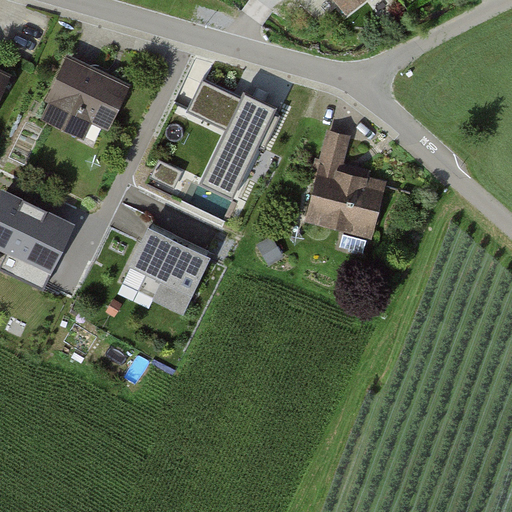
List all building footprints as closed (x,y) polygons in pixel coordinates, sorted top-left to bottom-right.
[(337,0),(346,12),(361,0),(337,0)] [(132,85),(70,55),(44,106),(107,137),(132,85)] [(0,91),(8,75),(0,71),(0,91)] [(226,128),(199,184),(234,200),(260,144),(267,148),(281,118),(275,115),(279,106),(244,90),(240,98),(202,80),(187,110),(226,128)] [(352,138),(327,131),(305,223),(369,240),(386,184),(343,173),(352,138)] [(159,158),(149,178),(175,191),(185,171),(159,158)] [(76,222),(2,189),(0,194),(0,245),(54,270),(76,222)] [(214,258),(147,228),(121,287),(188,317),(214,258)]
